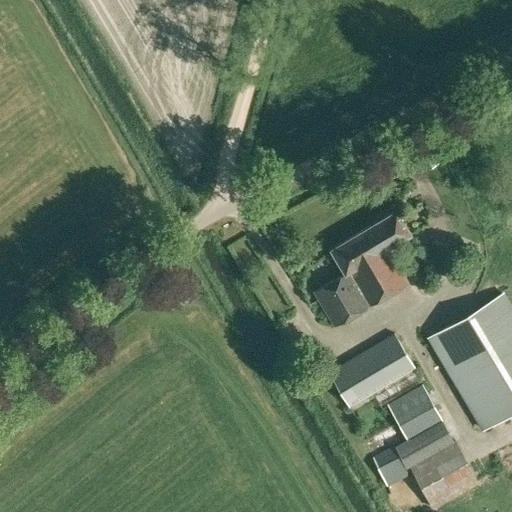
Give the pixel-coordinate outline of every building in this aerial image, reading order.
[(414,146),(426,170),(442,160),(429,137),(414,146)] [(344,273),(314,291),(334,325),(407,282),(387,248),(388,247),(410,234),(396,209),(373,223),(330,249),(344,273)] [(174,293),(182,302),(195,292),(187,282),(174,293)] [(429,336),(484,429),(511,412),(511,310),(501,293),(429,336)] [(328,371),(349,407),(415,368),(394,333),(328,371)] [(410,467),(432,508),(478,482),(455,439),(453,440),(442,421),(422,383),(387,403),(398,423),(407,440),(395,447),(394,446),(372,457),(386,485),(408,474),(406,469),(410,467)]
